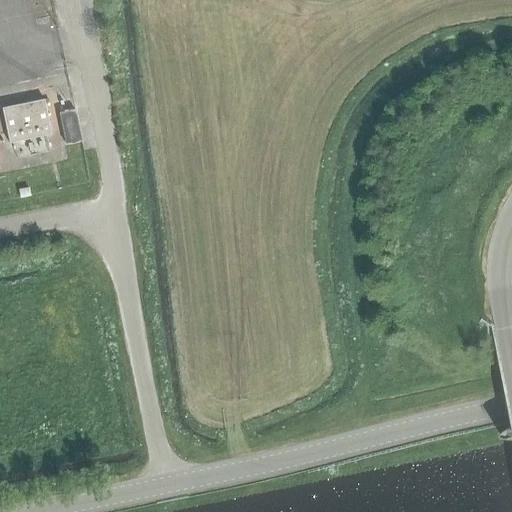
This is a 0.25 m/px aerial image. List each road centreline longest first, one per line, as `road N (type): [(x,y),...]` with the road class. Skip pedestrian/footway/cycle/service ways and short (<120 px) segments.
road 1 (tertiary): [(49,511),(511,406)]
road 2 (tertiary): [(511,362),(498,276),(511,221)]
